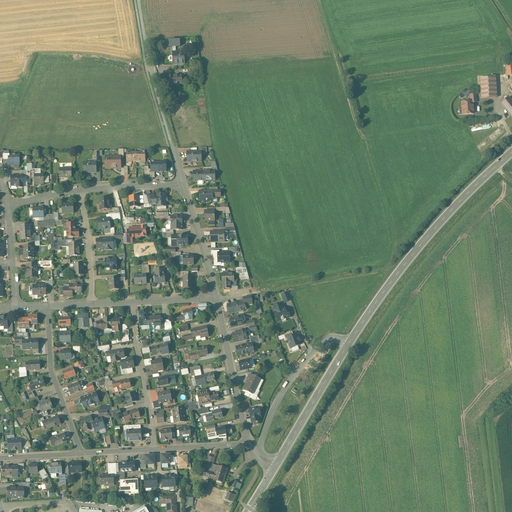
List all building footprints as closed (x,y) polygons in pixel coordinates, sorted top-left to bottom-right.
[(172,53),(173,65),(185,65),(184,52),(172,53)] [(181,76),(164,77),(164,80),(164,85),(167,85),(182,84),(181,76)] [(495,78),(480,78),(481,87),(481,98),(496,98),(495,78)] [(168,88),(163,90),(166,99),(173,97),(170,88),(168,88)] [(511,101),(508,97),(501,103),(511,117),(511,101)] [(471,102),(462,103),(463,114),(473,114),(473,103),(473,102),(471,102)] [(136,152),(131,152),(131,151),(127,151),(127,162),(132,162),(132,161),(136,161),(136,152)] [(145,161),(145,151),(141,151),(141,152),(136,152),(136,161),(140,161),(140,162),(145,161)] [(201,154),(201,152),(199,152),(188,152),(188,162),(201,162),(201,154)] [(19,154),(8,154),(8,158),(9,158),(9,165),(19,165),(19,154)] [(121,159),(120,156),(118,156),(113,156),(113,157),(110,157),(109,156),(106,156),(105,158),(105,160),(106,162),(107,167),(114,167),(115,168),(119,168),(119,161),(121,161),(121,159)] [(96,162),(84,162),(84,173),(84,172),(92,172),(92,173),(96,173),(96,162)] [(166,164),(151,164),(151,169),(151,172),(154,172),(166,172),(166,164)] [(72,178),(72,168),(60,168),(60,178),(72,178)] [(203,171),(201,171),(201,172),(193,172),(194,182),(198,182),(203,181),(206,181),(206,173),(206,171),(203,171)] [(43,177),(43,174),(41,174),(35,174),(35,178),(35,184),(44,184),(44,183),(48,183),(48,177),(43,177)] [(19,176),(11,176),(11,186),(23,186),(23,176),(19,176)] [(212,196),(212,191),(209,191),(199,191),(199,201),(212,201),(212,196)] [(165,194),(156,195),(157,204),(157,207),(166,206),(166,202),(168,201),(167,198),(165,198),(165,194)] [(143,196),(138,197),(139,204),(149,203),(146,195),(143,196)] [(156,195),(147,196),(146,195),(149,203),(149,205),(157,204),(156,195)] [(138,196),(130,197),(130,208),(131,208),(131,207),(134,207),(139,207),(139,204),(138,197),(138,196)] [(109,198),(99,199),(100,210),(108,210),(111,209),(111,208),(111,205),(109,205),(109,198)] [(73,204),(62,205),(62,209),(64,209),(64,213),(62,213),(62,214),(74,213),(73,204)] [(44,208),(33,209),(33,218),(43,217),(44,217),(44,215),(44,208)] [(214,211),(205,211),(205,221),(215,221),(214,211)] [(182,216),(171,216),(168,216),(168,225),(171,225),(171,229),(171,230),(173,230),(182,230),(182,225),(182,216)] [(109,219),(104,220),(104,219),(98,219),(98,229),(105,229),(105,233),(110,233),(110,218),(109,219)] [(69,224),(67,224),(67,231),(67,233),(75,233),(75,230),(75,224),(69,224)] [(30,225),(20,226),(21,238),(26,238),(26,239),(29,239),(31,239),(31,234),(30,225)] [(145,227),(130,228),(130,235),(130,238),(146,236),(145,227)] [(224,231),(219,231),(219,232),(211,232),(211,242),(221,242),(221,241),(224,240),(224,231)] [(188,236),(177,236),(177,238),(177,245),(178,245),(188,245),(188,236)] [(112,239),(102,239),(96,240),(97,249),(102,248),(102,251),(107,251),(113,251),(112,239)] [(66,240),(51,241),(51,251),(59,251),(58,245),(67,245),(66,240)] [(79,243),(70,244),(70,256),(79,256),(79,250),(78,244),(79,244),(79,243)] [(30,246),(23,246),(24,259),(34,258),(33,258),(32,251),(34,251),(34,246),(30,246)] [(229,252),(218,252),(218,263),(230,263),(230,254),(230,252),(229,252)] [(194,256),(183,256),(183,265),(194,265),(194,256)] [(116,259),(105,259),(106,268),(112,267),(112,271),(117,270),(116,259)] [(83,264),(74,264),(74,270),(75,276),(84,275),(83,264)] [(37,265),(27,265),(28,276),(38,276),(38,275),(36,275),(36,272),(37,272),(37,265)] [(228,273),(228,272),(225,272),(225,274),(222,274),(222,288),(224,289),(231,289),(231,286),(230,282),(234,282),(234,281),(234,274),(228,274),(228,273)] [(155,275),(155,283),(165,283),(165,274),(155,275)] [(146,275),(134,275),(135,284),(146,284),(146,275)] [(188,277),(183,277),(183,288),(193,288),(193,277),(188,277)] [(118,278),(109,279),(110,290),(119,290),(119,281),(118,278)] [(81,284),(70,285),(70,288),(70,293),(72,293),(81,293),(81,284)] [(46,285),(33,286),(33,295),(46,295),(46,285)] [(64,288),(64,295),(64,297),(72,297),(72,293),(70,293),(70,288),(64,288)] [(288,293),(281,295),(284,303),(290,300),(288,293)] [(244,302),(237,303),(227,305),(229,313),(238,311),(239,311),(238,309),(245,308),(244,303),(244,302)] [(281,304),(273,307),(275,311),(274,311),(278,321),(290,317),(287,311),(286,312),(284,308),(283,308),(281,304)] [(184,315),(175,317),(175,321),(186,320),(185,318),(193,317),(193,316),(192,310),(183,311),(184,315)] [(162,316),(149,317),(148,311),(139,312),(140,326),(154,325),(154,327),(161,326),(160,321),(162,321),(162,320),(162,316)] [(87,314),(78,315),(79,320),(79,328),(88,328),(88,327),(88,319),(88,318),(87,314)] [(29,319),(19,319),(19,330),(30,329),(29,326),(34,326),(34,324),(37,324),(37,315),(28,316),(29,319)] [(70,317),(59,318),(59,326),(70,325),(71,325),(70,324),(70,317)] [(242,317),(230,319),(232,327),(243,325),(242,321),(242,317)] [(111,318),(103,319),(104,322),(104,329),(111,329),(111,328),(115,327),(116,332),(121,332),(121,330),(121,327),(120,327),(120,319),(115,320),(115,319),(111,319),(111,318)] [(187,325),(179,327),(180,333),(189,331),(187,325)] [(191,334),(182,336),(183,341),(193,338),(193,337),(200,336),(201,338),(208,336),(208,334),(206,327),(190,330),(191,334)] [(245,331),(233,333),(235,342),(247,340),(245,331)] [(69,332),(60,332),(60,342),(61,342),(61,341),(64,341),(64,342),(65,342),(65,341),(67,341),(70,341),(71,341),(71,340),(70,333),(69,334),(69,332)] [(288,345),(290,349),(300,345),(299,342),(300,341),(299,338),(297,338),(296,335),(293,336),(287,338),(287,339),(290,344),(288,345)] [(38,340),(25,341),(26,350),(33,349),(33,354),(39,353),(38,349),(39,349),(38,340)] [(168,344),(156,346),(157,347),(152,348),(153,356),(162,354),(162,355),(169,354),(168,349),(169,348),(168,344)] [(251,344),(247,345),(236,347),(238,356),(249,354),(248,353),(249,353),(249,352),(253,351),(252,345),(251,346),(251,344)] [(185,350),(188,361),(195,360),(195,361),(205,358),(212,356),(210,345),(203,346),(203,345),(192,348),(185,350)] [(118,350),(106,352),(107,357),(111,356),(112,362),(112,363),(121,361),(120,359),(125,358),(123,350),(118,351),(118,350)] [(71,351),(60,351),(61,359),(71,359),(71,355),(71,351)] [(134,367),(133,357),(125,358),(120,359),(121,361),(122,369),(125,369),(132,368),(134,367)] [(160,360),(151,362),(152,370),(153,372),(158,371),(157,370),(162,369),(161,366),(163,366),(162,362),(161,363),(160,360)] [(249,360),(239,362),(241,371),(251,369),(249,360)] [(39,362),(26,363),(26,368),(26,371),(40,370),(39,362)] [(73,368),(62,372),(65,379),(76,375),(73,368)] [(213,373),(204,375),(206,384),(207,383),(207,382),(215,381),(213,373)] [(174,375),(163,377),(163,378),(158,379),(159,386),(168,384),(168,381),(175,379),(174,375)] [(196,377),(195,378),(196,386),(206,384),(204,375),(202,376),(196,377)] [(250,375),(249,375),(247,381),(243,390),(246,392),(245,395),(251,398),(255,389),(260,380),(260,379),(250,375)] [(42,379),(29,383),(30,385),(29,385),(30,386),(32,391),(45,387),(42,379)] [(124,381),(112,384),(114,388),(117,387),(118,393),(123,391),(122,390),(131,388),(129,381),(124,382),(124,381)] [(79,383),(68,387),(71,395),(82,391),(81,388),(84,387),(82,382),(79,383)] [(92,384),(86,386),(87,388),(84,390),(85,393),(95,390),(92,384)] [(260,391),(258,390),(255,389),(251,398),(255,400),(260,391)] [(164,392),(158,393),(158,394),(159,402),(163,402),(163,401),(164,401),(164,403),(168,402),(168,405),(172,404),(170,391),(164,392)] [(27,392),(21,394),(24,402),(29,400),(35,398),(34,394),(28,396),(27,392)] [(208,392),(197,394),(197,395),(199,394),(201,405),(212,403),(211,402),(219,400),(217,393),(209,395),(208,392)] [(90,395),(88,395),(88,396),(86,397),(81,398),(81,399),(81,400),(84,408),(89,406),(94,404),(99,402),(96,393),(90,395)] [(134,393),(125,396),(128,404),(133,403),(137,401),(134,393)] [(45,400),(39,402),(44,417),(48,415),(47,411),(53,409),(50,400),(45,402),(45,400)] [(259,406),(249,408),(252,422),(260,421),(259,417),(261,417),(259,406)] [(179,409),(178,409),(177,409),(173,410),(174,417),(185,415),(184,408),(180,409),(179,409)] [(133,410),(123,413),(126,423),(132,422),(131,420),(140,417),(138,410),(133,411),(133,410)] [(221,410),(212,412),(213,416),(207,417),(208,422),(215,420),(215,419),(222,417),(221,410)] [(185,415),(174,417),(175,423),(179,423),(181,422),(182,422),(186,422),(185,415)] [(58,416),(48,420),(49,424),(47,425),(48,429),(45,429),(45,430),(61,424),(58,416)] [(90,416),(80,420),(83,427),(84,427),(85,432),(91,430),(90,425),(93,424),(91,419),(90,416)] [(101,418),(95,420),(94,418),(91,419),(93,424),(95,431),(101,429),(100,429),(104,427),(104,428),(105,428),(105,427),(101,418)] [(188,428),(179,429),(180,438),(183,438),(185,438),(191,437),(190,434),(190,433),(190,431),(190,430),(189,427),(188,428)] [(216,433),(207,435),(208,440),(219,438),(219,436),(226,435),(225,427),(215,429),(216,433)] [(129,431),(127,431),(127,442),(142,441),(141,430),(129,431)] [(171,430),(160,431),(162,441),(164,441),(165,441),(165,440),(166,440),(167,440),(172,439),(172,436),(172,433),(171,433),(171,430)] [(64,434),(54,437),(54,438),(56,445),(67,442),(64,434)] [(113,436),(106,438),(108,445),(115,443),(113,436)] [(171,454),(161,455),(161,465),(171,464),(171,454)] [(155,455),(145,455),(146,465),(155,465),(155,455)] [(215,457),(208,455),(206,463),(212,465),(215,457)] [(188,456),(178,456),(178,457),(178,465),(178,466),(179,466),(187,466),(188,466),(188,456)] [(81,463),(69,463),(70,473),(82,472),(81,463)] [(124,472),(119,472),(118,463),(116,464),(117,477),(120,476),(120,480),(125,480),(124,472)] [(131,463),(118,463),(119,472),(124,472),(131,472),(131,463)] [(31,465),(28,465),(28,473),(38,473),(37,464),(34,465),(34,464),(30,464),(31,465)] [(61,464),(49,464),(49,470),(50,470),(50,474),(56,473),(62,473),(62,468),(61,468),(61,464)] [(116,464),(108,464),(108,475),(113,475),(114,477),(117,477),(116,464)] [(17,466),(1,467),(2,475),(5,475),(5,476),(12,476),(12,478),(17,477),(17,466)] [(227,470),(217,467),(215,473),(214,479),(223,482),(227,470)] [(44,469),(39,472),(39,474),(43,480),(48,477),(44,469)] [(205,470),(203,476),(214,479),(215,473),(205,470)] [(108,475),(100,476),(100,481),(101,481),(101,485),(109,485),(109,486),(114,486),(114,477),(113,475),(108,475)] [(125,480),(120,480),(120,490),(129,490),(129,494),(139,493),(138,479),(125,480)] [(240,490),(242,484),(235,481),(232,486),(240,490)] [(17,488),(6,488),(6,497),(17,497),(17,493),(23,493),(23,489),(19,489),(17,489),(17,488)] [(234,503),(237,495),(228,492),(225,499),(234,503)] [(175,497),(161,497),(161,504),(166,504),(167,502),(168,502),(170,504),(170,505),(168,508),(168,511),(176,511),(176,502),(176,497),(175,497)]
